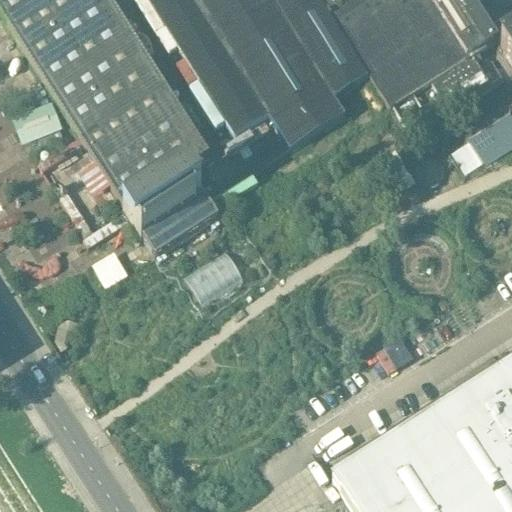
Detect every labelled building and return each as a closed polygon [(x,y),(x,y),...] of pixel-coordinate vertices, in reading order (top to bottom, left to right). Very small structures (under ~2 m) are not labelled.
[(0,0),(0,22),(80,148),(164,95),(104,0),(0,0)] [(367,84),(313,0),(140,0),(233,146),(267,124),(289,158),(344,123),(333,106),(367,84)] [(313,0),(389,118),(429,91),(446,117),(450,115),(453,119),(490,95),(470,64),(496,47),(465,0),(313,0)] [(494,19),(487,24),(499,46),(507,42),(494,19)] [(511,43),(499,52),(511,72),(511,43)] [(164,95),(80,148),(123,216),(122,217),(154,264),(217,225),(186,176),(207,162),(164,95)] [(12,123),(22,150),(62,135),(52,109),(12,123)] [(468,149),(509,123),(503,114),(462,140),(468,149)] [(481,170),(468,149),(452,159),(464,180),(481,170)] [(243,288),(223,256),(182,282),(202,313),(243,288)] [(511,511),(511,371),(350,474),(331,487),(347,511),(511,511)]
